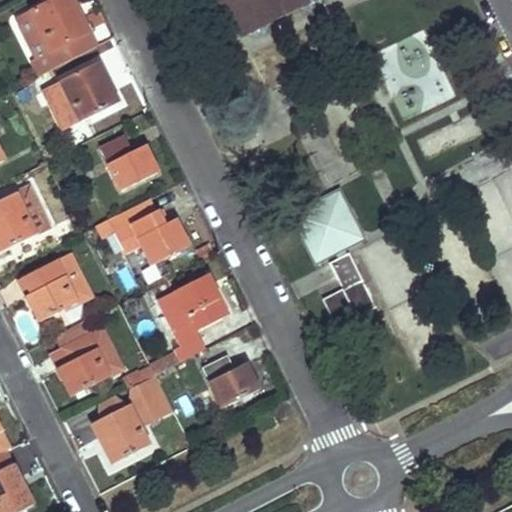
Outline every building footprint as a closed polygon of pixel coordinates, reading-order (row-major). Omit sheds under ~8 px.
[(71,0),(53,0),(18,18),(38,58),(32,61),(39,75),(94,47),(71,0)] [(325,0),(218,0),(239,42),(325,0)] [(116,104),(106,84),(96,63),(50,86),(70,126),(116,104)] [(41,90),(61,131),(70,126),(50,86),(41,90)] [(143,146),(138,149),(132,151),(126,137),(99,150),(119,191),(156,173),(143,146)] [(24,179),(10,186),(14,194),(28,187),(24,179)] [(39,207),(44,204),(49,202),(39,181),(28,187),(14,194),(0,200),(0,251),(49,227),(39,207)] [(157,212),(150,198),(107,219),(114,233),(131,225),(157,212)] [(353,237),(334,200),(301,217),(320,255),(353,237)] [(174,220),(169,223),(163,225),(157,212),(131,225),(151,265),(187,247),(174,220)] [(335,260),(341,272),(347,284),(323,296),(337,325),(375,306),(349,253),(335,260)] [(70,255),(19,280),(40,321),(91,294),(70,255)] [(314,270),(326,294),(341,287),(329,263),(314,270)] [(193,332),(210,323),(227,315),(206,275),(158,300),(173,330),(188,323),(193,332)] [(80,323),(55,335),(62,348),(87,335),(80,323)] [(122,369),(101,328),(87,335),(108,377),(122,369)] [(96,390),(97,390),(98,390),(100,390),(102,390),(104,389),(105,388),(107,387),(108,385),(108,383),(109,381),(109,379),(108,377),(87,335),(62,348),(69,362),(58,368),(71,395),(90,385),(91,387),(92,388),(94,389),(96,390)] [(203,348),(201,343),(198,337),(174,349),(180,359),(203,348)] [(69,362),(62,348),(51,354),(58,368),(69,362)] [(244,363),(239,366),(234,368),(227,355),(201,368),(222,408),(258,389),(244,363)] [(147,364),(137,370),(143,381),(153,376),(147,364)] [(122,375),(129,388),(143,381),(137,370),(136,368),(122,375)] [(129,388),(143,415),(168,404),(153,376),(143,381),(129,388)] [(112,463),(129,454),(147,445),(128,405),(97,420),(104,434),(99,437),(112,463)] [(275,424),(270,412),(258,418),(263,429),(275,424)] [(0,511),(17,511),(32,505),(22,485),(12,465),(0,470),(0,511)]
